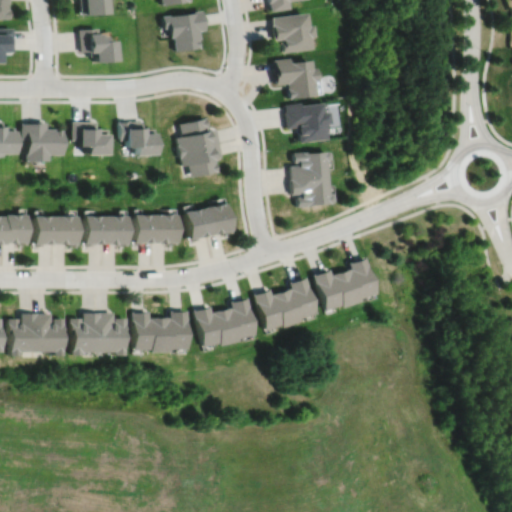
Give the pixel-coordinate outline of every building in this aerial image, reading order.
[(75,0),(76,14),(102,12),(100,0),(75,0)] [(264,0),(265,2),(266,2),(267,10),(287,7),(285,0),(264,0)] [(159,15),(161,27),(165,27),(167,37),(170,36),(172,50),(196,47),(195,38),(197,38),(195,29),(202,28),(199,9),(159,15)] [(268,16),(269,23),(268,23),(270,39),(278,38),(278,40),(276,41),(277,51),(309,47),(307,35),(311,34),(310,23),(306,24),(304,11),(268,16)] [(0,27),(0,61),(1,61),(1,50),(9,50),(9,27),(0,27)] [(75,28),(77,51),(85,50),(85,56),(89,56),(89,60),(110,59),(109,37),(100,38),(99,33),(94,33),(94,27),(75,28)] [(270,59),(271,67),(269,67),(271,84),(283,82),(285,97),(313,94),(311,79),(315,79),(313,66),(309,67),(308,58),(287,61),(287,57),(270,59)] [(281,103),(282,111),(281,111),(283,128),(294,126),(295,131),(294,131),(296,142),(323,138),(321,123),(324,123),(322,110),(320,111),(319,101),(298,104),(297,101),(281,103)] [(215,143),(216,143),(212,128),(205,129),(204,126),(205,126),(203,116),(176,123),(179,135),(173,136),(175,144),(174,144),(176,152),(215,143)] [(114,121),(115,126),(116,125),(117,140),(122,139),(122,146),(130,145),(130,154),(151,153),(149,128),(139,128),(139,126),(138,126),(138,120),(126,121),(126,120),(114,121)] [(18,122),(18,139),(23,139),(23,161),(36,161),(36,160),(45,160),(45,154),(59,154),(59,129),(51,129),(51,127),(42,127),(42,121),(26,121),(26,122),(18,122)] [(69,121),(69,139),(75,139),(75,145),(82,145),(82,153),(103,153),(103,134),(103,129),(92,129),(92,121),(69,121)] [(0,152),(10,152),(10,127),(0,127),(0,152)] [(176,152),(177,158),(178,157),(180,165),(185,164),(188,177),(215,170),(213,161),(212,161),(211,158),(218,157),(215,143),(176,152)] [(321,176),(320,159),(322,159),(324,156),(324,152),(322,150),(290,152),(290,162),(295,161),(295,164),(286,165),(287,179),(321,176)] [(287,179),(286,179),(287,194),(297,193),(297,195),(293,196),(294,206),(310,205),(310,203),(326,202),(328,200),(327,195),(325,193),(323,193),(321,176),(287,179)] [(207,234),(221,231),(221,234),(229,232),(222,202),(201,206),(207,234)] [(201,206),(180,211),(187,240),(194,239),(194,237),(207,234),(201,206)] [(0,242),(14,241),(14,244),(22,244),(21,213),(0,214),(0,242)] [(151,214),(130,214),(130,244),(138,244),(138,242),(151,242),(151,214)] [(151,242),(165,242),(165,244),(172,244),(172,214),(151,214),(151,242)] [(50,215),(29,215),(29,245),(38,245),(38,243),(51,243),(50,215)] [(51,243),(64,243),(64,245),(72,245),(72,215),(50,215),(51,243)] [(101,215),(79,215),(79,245),(87,245),(87,243),(101,243),(101,215)] [(101,243),(114,243),(114,245),(122,245),(122,215),(101,215),(101,243)] [(347,304),(356,300),(355,297),(372,292),(360,256),(344,261),(346,267),(336,270),(347,304)] [(336,270),(326,274),(324,268),(308,274),(320,309),(336,304),(337,307),(347,304),(336,270)] [(290,324),(299,320),(298,317),(312,312),(300,277),(286,282),(288,287),(278,291),(290,324)] [(278,291),(269,294),(267,288),(250,294),(254,304),(255,304),(263,329),(279,324),(280,327),(290,324),(278,291)] [(226,343),(236,341),(235,338),(252,334),(246,308),(244,297),(227,301),(228,306),(218,309),(226,343)] [(218,309),(208,311),(207,305),(190,310),(192,320),(193,320),(200,347),(216,343),(217,345),(226,343),(218,309)] [(157,352),(167,351),(167,349),(184,349),(183,310),(166,310),(166,317),(156,317),(157,352)] [(156,317),(146,317),(145,311),(128,311),(129,350),(147,349),(147,352),(157,352),(156,317)] [(32,313),(32,312),(16,312),(16,322),(14,322),(14,318),(3,318),(3,331),(4,331),(4,356),(14,356),(14,351),(31,351),(32,313)] [(93,312),(78,312),(78,321),(77,321),(77,318),(65,318),(65,324),(66,324),(66,355),(77,355),(77,352),(93,352),(93,312)] [(93,352),(109,352),(109,355),(119,355),(119,334),(121,334),(121,318),(110,318),(110,321),(109,321),(109,312),(93,312),(93,352)] [(31,351),(47,351),(47,356),(56,356),(57,334),(58,334),(58,318),(48,318),(48,322),(45,322),(46,313),(32,313),(31,351)]
